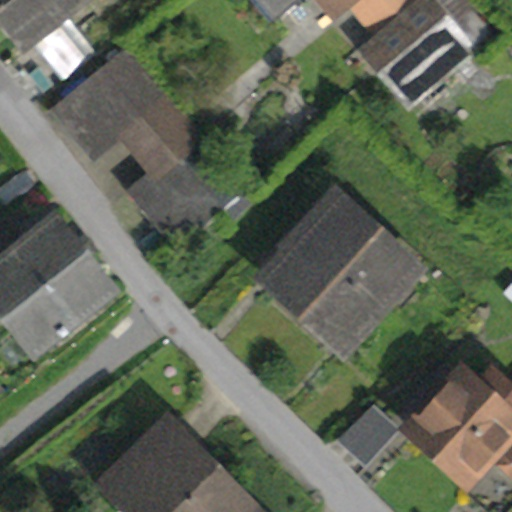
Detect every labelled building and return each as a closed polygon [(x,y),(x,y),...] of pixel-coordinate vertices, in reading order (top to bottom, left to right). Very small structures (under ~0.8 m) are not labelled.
[(81,2),(83,0),(0,0),(0,20),(23,49),(44,32),(81,2)] [(332,0),(257,0),(275,21),(301,0),(326,0),(329,3),(332,0)] [(429,0),(365,54),(407,105),(472,50),(430,0),(429,0)] [(121,96),(140,118),(163,99),(125,53),(56,111),(75,134),(121,96)] [(222,210),(242,193),(163,99),(140,118),(121,96),(75,134),(94,156),(112,141),(147,183),(179,157),(222,210)] [(131,196),(175,249),(222,210),(179,157),(147,183),(131,196)] [(299,257),(278,279),(342,337),(404,268),(331,203),(288,247),(299,257)] [(68,334),(64,330),(112,291),(54,218),(0,261),(0,343),(15,330),(34,354),(59,334),(63,339),(68,334)] [(0,350),(15,369),(34,354),(15,330),(0,343),(0,350)] [(511,432),(511,436),(511,437),(511,391),(495,376),(479,394),(462,379),(459,382),(451,374),(432,395),(441,403),(416,430),(466,475),(508,429),(511,432)] [(34,391),(6,413),(18,429),(46,406),(34,391)] [(336,443),(366,469),(401,432),(375,406),(336,443)] [(115,486),(140,511),(232,511),(239,506),(168,434),(115,486)] [(511,469),(511,437),(496,455),(511,469)]
